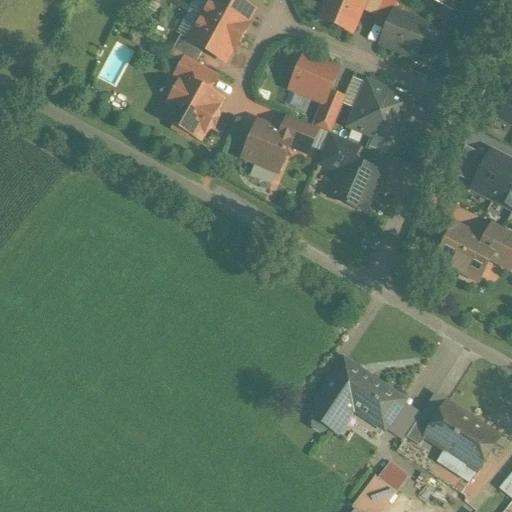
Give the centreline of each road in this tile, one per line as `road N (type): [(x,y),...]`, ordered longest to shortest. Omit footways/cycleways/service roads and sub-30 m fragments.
road 1 (residential): [(372,294),(0,84)]
road 2 (residential): [(453,102),(274,19),(242,90)]
road 3 (residential): [(372,294),(453,102)]
road 4 (residential): [(511,373),(372,294)]
